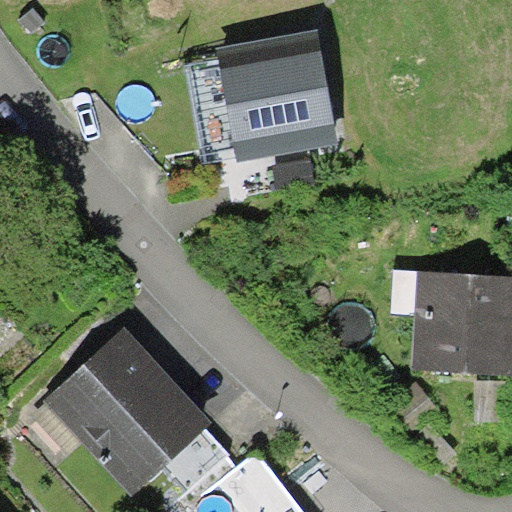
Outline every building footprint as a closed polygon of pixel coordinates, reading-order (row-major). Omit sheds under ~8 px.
[(319,29),(216,47),(233,142),(335,124),(319,29)] [(338,143),(335,124),(233,142),(237,161),(338,143)] [(310,158),(272,165),(276,188),(315,181),(310,158)] [(414,313),(417,270),(394,269),(392,312),(414,313)] [(511,276),(417,270),(414,313),(411,369),(511,375),(511,276)] [(163,368),(125,326),(44,400),(46,402),(82,443),(130,495),(212,421),(163,368)] [(68,455),(82,443),(46,402),(32,415),(68,455)] [(303,511),(257,452),(199,496),(211,511),(303,511)]
